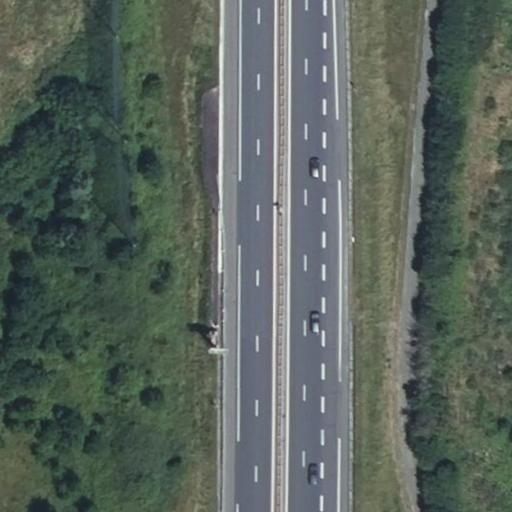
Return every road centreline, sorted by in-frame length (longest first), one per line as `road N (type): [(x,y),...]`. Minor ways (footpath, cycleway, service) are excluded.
road 1 (unclassified): [(421,511),(403,416),(413,211),(441,0)]
road 2 (trunk): [(262,0),(257,511)]
road 3 (trunk): [(308,511),(309,0)]
